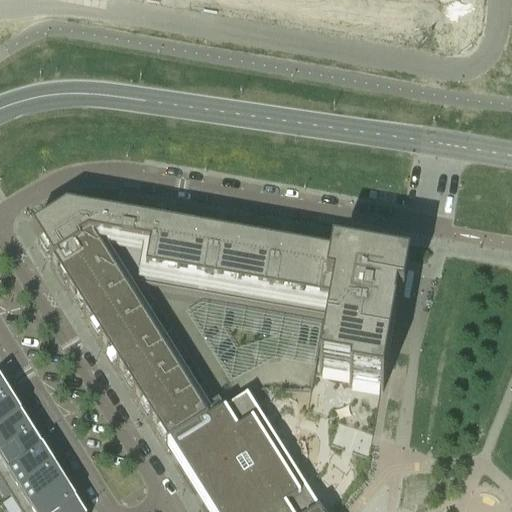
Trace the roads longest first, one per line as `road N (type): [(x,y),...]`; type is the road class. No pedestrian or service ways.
road 1 (residential): [(494,0),(487,58),(455,70),(69,4),(0,6)]
road 2 (residential): [(0,215),(67,177),(99,171),(426,225),(439,145)]
road 3 (tertiary): [(439,145),(121,97),(67,95),(0,112)]
road 4 (residential): [(169,500),(0,236)]
road 5 (residential): [(0,333),(109,511)]
